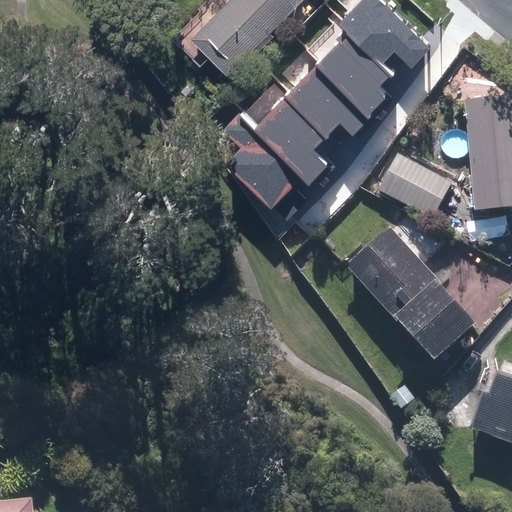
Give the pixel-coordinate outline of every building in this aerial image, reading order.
[(227,0),(196,34),(233,71),(299,0),(227,0)] [(381,14),(367,0),(337,0),(310,30),(339,58),(381,14)] [(403,109),(380,62),(338,82),(327,58),(280,81),(326,175),(362,158),(350,135),(403,109)] [(511,95),(467,99),(476,205),(511,202),(511,95)] [(451,177),(398,153),(383,188),(436,211),(451,177)] [(474,316),(388,227),(344,269),(430,358),(474,316)] [(511,439),(511,368),(496,362),(470,421),(511,439)] [(40,511),(39,499),(0,501),(0,511),(40,511)]
